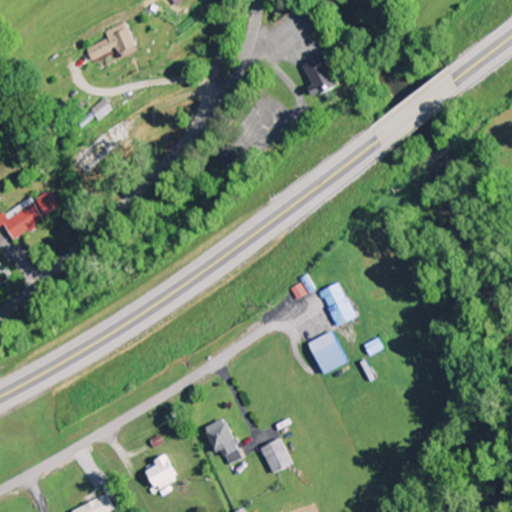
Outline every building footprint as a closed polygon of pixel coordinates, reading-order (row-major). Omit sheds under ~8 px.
[(103,29),(106,37),(90,43),(95,56),(117,47),(121,55),(136,49),(124,20),(103,29)] [(319,94),(341,82),(325,53),(303,65),(319,94)] [(91,108),(100,117),(111,106),(102,97),(91,108)] [(85,171),(111,148),(97,133),(71,156),(85,171)] [(0,216),(14,238),(44,219),(30,197),(0,215),(0,216)] [(320,289),(335,325),(355,317),(340,281),(320,289)] [(323,373),(347,362),(333,330),(309,341),(323,373)] [(243,456),(224,417),(204,427),(217,452),(221,450),(227,463),(243,456)] [(273,472),(292,463),(281,438),(261,446),(273,472)] [(142,494),(178,477),(166,453),(153,459),(155,463),(132,474),(142,494)] [(71,511),(106,511),(113,509),(105,493),(71,510),(71,511)]
